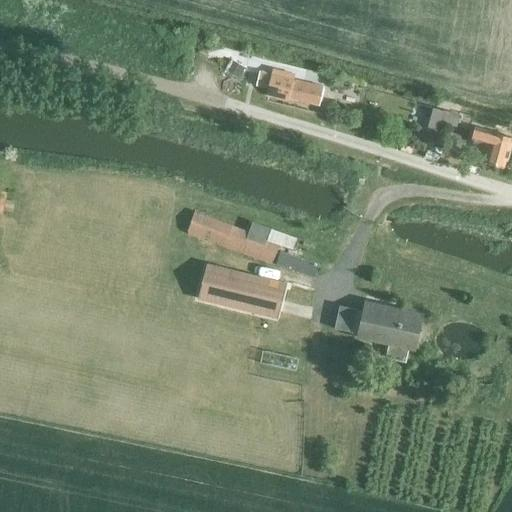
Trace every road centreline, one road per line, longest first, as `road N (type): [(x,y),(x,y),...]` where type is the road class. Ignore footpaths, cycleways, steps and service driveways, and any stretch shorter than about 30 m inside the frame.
road 1 (unclassified): [(511,193),(225,105)]
road 2 (track): [(225,105),(0,46)]
